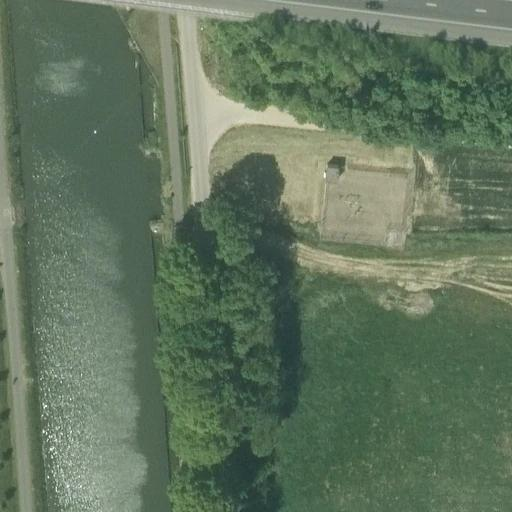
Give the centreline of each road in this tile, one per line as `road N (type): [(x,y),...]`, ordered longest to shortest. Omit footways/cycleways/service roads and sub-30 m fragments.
road 1 (unclassified): [(197,122),(228,511)]
road 2 (unclassified): [(511,148),(258,120),(197,122)]
road 3 (unclassified): [(187,0),(197,122)]
